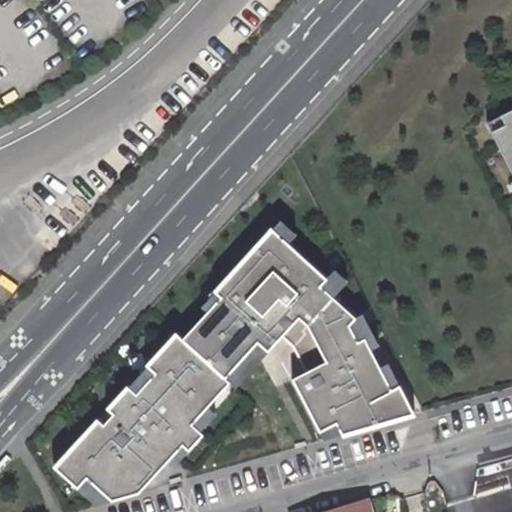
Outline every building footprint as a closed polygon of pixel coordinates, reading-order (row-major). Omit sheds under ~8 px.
[(511,111),(503,116),(508,125),(490,135),(511,178),(511,111)] [(508,125),(503,116),(485,126),(490,135),(508,125)] [(297,243),(281,229),(273,238),(289,252),(297,243)] [(289,252),(273,238),(216,301),(221,306),(208,321),(183,348),(177,343),(148,375),(156,382),(137,403),(129,396),(108,418),(114,423),(104,434),(99,429),(55,476),(78,497),(87,487),(112,510),(139,502),(173,465),(183,454),(189,459),(204,443),(200,440),(192,434),(209,415),(231,391),(225,387),(258,352),(268,361),(299,327),(308,335),(326,370),(293,388),(320,441),(337,432),(343,444),(415,423),(400,394),(392,398),(380,376),(371,358),(365,347),(358,351),(350,334),(356,327),(334,306),(321,294),(327,287),(289,252)] [(348,290),(335,278),(327,287),(321,294),(334,306),(348,290)] [(221,306),(216,301),(202,316),(208,321),(221,306)] [(378,354),(363,324),(356,327),(350,334),(358,351),(365,347),(371,358),(378,354)] [(258,352),(225,387),(231,391),(236,396),(268,361),(258,352)] [(392,398),(400,394),(388,372),(380,376),(392,398)] [(156,382),(148,375),(129,396),(137,403),(156,382)] [(217,423),(209,415),(192,434),(200,440),(217,423)] [(99,429),(104,434),(114,423),(108,418),(99,429)] [(337,432),(320,441),(324,449),(343,444),(337,432)] [(189,459),(183,454),(173,465),(179,471),(189,459)] [(511,457),(503,460),(511,492),(511,457)] [(87,487),(78,497),(94,511),(103,511),(112,510),(87,487)] [(371,511),(368,499),(322,511),(371,511)]
